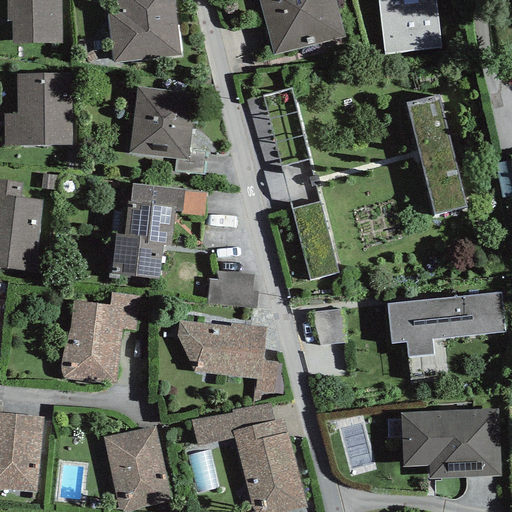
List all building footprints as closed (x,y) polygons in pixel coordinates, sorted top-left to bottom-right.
[(61,0),(7,0),(8,22),(12,22),(12,45),(62,44),(61,0)] [(121,0),(124,16),(113,17),(121,65),(187,56),(178,0),(121,0)] [(258,0),(274,57),(346,38),(335,0),(258,0)] [(436,0),(376,0),(384,56),(442,48),(436,0)] [(70,76),(20,77),(20,116),(3,117),(4,147),(72,146),(70,76)] [(297,86),(269,93),(284,162),(312,156),(297,86)] [(193,100),(141,95),(137,132),(133,133),(131,158),(187,164),(193,100)] [(466,209),(439,98),(407,105),(434,217),(466,209)] [(19,185),(0,182),(0,270),(33,275),(41,205),(17,202),(19,185)] [(203,215),(207,191),(186,187),(183,212),(203,215)] [(335,273),(319,204),(295,210),(311,278),(335,273)] [(120,230),(114,274),(166,281),(175,213),(131,206),(127,231),(120,230)] [(214,310),(256,314),(260,280),(218,276),(214,310)] [(502,293),(386,306),(391,346),(406,344),(407,360),(434,358),(433,341),(506,333),(502,293)] [(139,298),(119,295),(117,304),(76,298),(66,373),(120,381),(127,329),(135,328),(139,298)] [(316,316),(318,351),(350,349),(348,315),(316,316)] [(255,373),(254,387),(284,389),(286,364),(265,363),(267,328),(187,323),(184,368),(255,373)] [(239,437),(254,511),(261,511),(304,504),(287,418),(275,420),(272,403),(190,420),(195,446),(239,437)] [(501,411),(405,415),(407,468),(438,467),(439,481),(504,478),(501,411)] [(44,421),(0,416),(0,489),(37,493),(44,421)] [(155,429),(104,439),(118,511),(119,511),(170,502),(155,429)]
